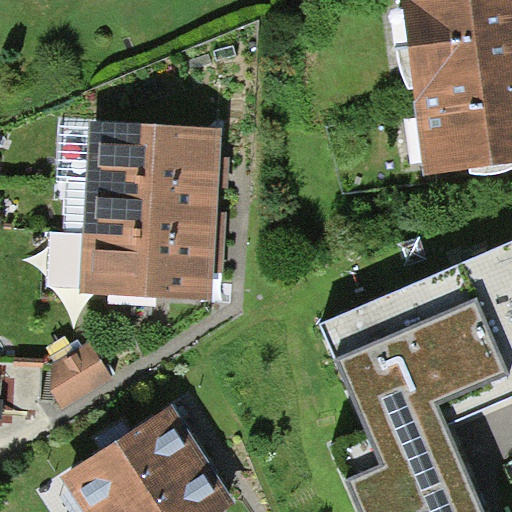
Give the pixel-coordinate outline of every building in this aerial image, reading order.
[(511,0),(403,0),(427,176),(511,165),(511,0)] [(204,131),(80,125),(72,292),(196,298),(198,256),(200,219),(202,170),(204,131)] [(472,511),(436,427),(511,394),(511,256),(332,333),(393,476),(360,490),(369,511),(472,511)] [(78,343),(44,365),(41,393),(52,410),(101,378),(78,343)] [(155,415),(47,483),(64,511),(215,511),(216,511),(198,483),(176,448),(155,415)]
